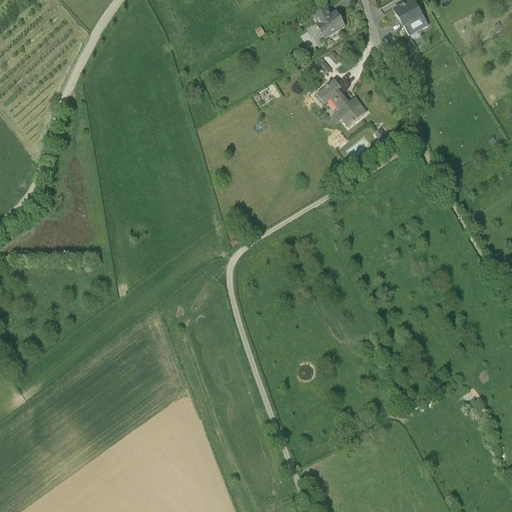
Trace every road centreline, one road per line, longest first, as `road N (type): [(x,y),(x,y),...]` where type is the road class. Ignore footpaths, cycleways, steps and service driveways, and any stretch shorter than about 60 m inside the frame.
road 1 (track): [(309,511),(242,336),(229,271),(256,239),(416,139)]
road 2 (unclassified): [(0,224),(34,186),(73,77),(118,0)]
road 3 (track): [(511,306),(416,139)]
